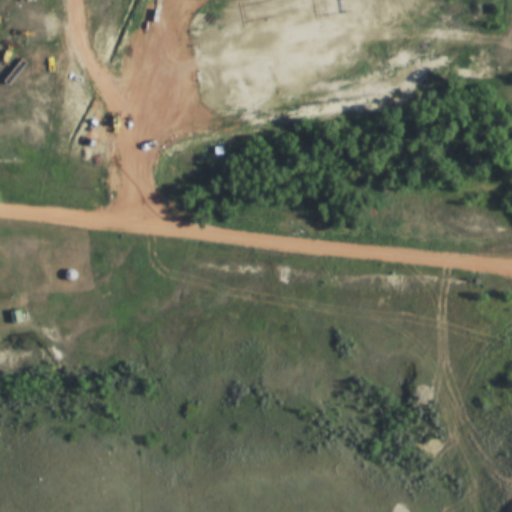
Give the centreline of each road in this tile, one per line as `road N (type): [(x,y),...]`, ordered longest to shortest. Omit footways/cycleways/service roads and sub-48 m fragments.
road 1 (residential): [(511,266),(298,248),(0,207)]
road 2 (residential): [(0,94),(36,65),(70,65),(155,231)]
